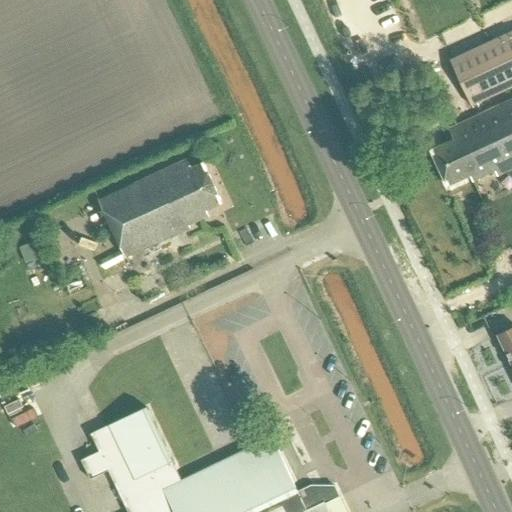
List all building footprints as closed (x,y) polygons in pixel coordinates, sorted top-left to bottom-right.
[(511,88),(511,32),(451,61),(472,107),(511,88)] [(495,171),(497,176),(511,169),(511,100),(449,130),(454,140),(432,151),(448,186),(470,176),(473,181),(495,171)] [(185,161),(100,201),(126,258),(190,229),(189,226),(202,220),(200,214),(222,204),(204,164),(189,171),(185,161)] [(511,329),(498,337),(511,366),(511,365),(511,329)] [(346,425),(362,418),(345,381),(329,388),(346,425)] [(347,511),(335,486),(311,486),(298,492),(272,438),(182,481),(147,408),(91,435),(100,452),(82,461),(91,480),(109,471),(128,511),(347,511)]
